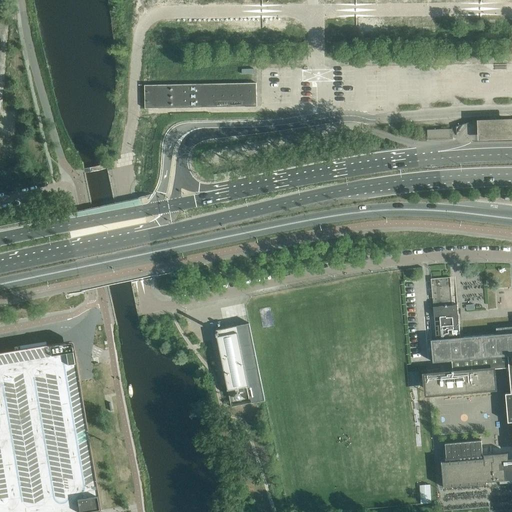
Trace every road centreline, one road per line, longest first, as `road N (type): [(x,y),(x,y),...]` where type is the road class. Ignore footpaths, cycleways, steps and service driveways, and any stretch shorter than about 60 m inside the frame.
road 1 (secondary): [(0,284),(360,211),(503,217)]
road 2 (unclassified): [(123,162),(142,291),(155,304),(426,255),(511,254)]
road 3 (primary): [(148,234),(353,188),(511,174)]
road 4 (unclassified): [(511,110),(193,130)]
road 5 (unknown): [(511,74),(294,77)]
road 6 (unclassified): [(0,202),(55,188),(71,196),(91,293),(86,312)]
road 7 (primary): [(420,159),(230,193)]
road 8 (primary): [(151,209),(0,241)]
road 9 (primary): [(0,266),(148,234)]
